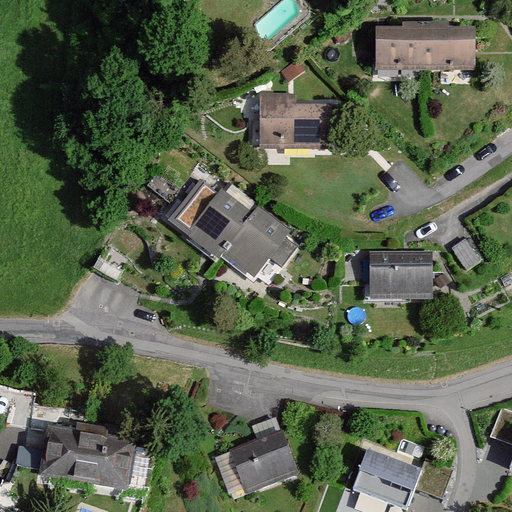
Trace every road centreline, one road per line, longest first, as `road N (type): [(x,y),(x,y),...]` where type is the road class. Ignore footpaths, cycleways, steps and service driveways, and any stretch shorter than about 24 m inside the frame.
road 1 (residential): [(0,327),(87,330),(383,394),(448,391)]
road 2 (residential): [(448,391),(466,448),(457,511)]
